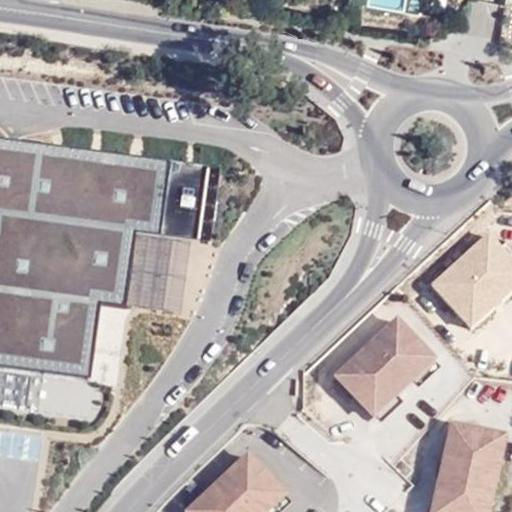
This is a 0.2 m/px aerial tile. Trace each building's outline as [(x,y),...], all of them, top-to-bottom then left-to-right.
[(211,243),(221,167),(0,137),(0,363),(88,375),(98,301),(126,305),(136,233),(211,243)] [(499,210),(488,194),(469,212),(477,223),(499,210)] [(433,291),(470,331),(511,292),(511,262),(490,238),(433,291)] [(375,421),(435,365),(399,326),(339,382),(375,421)] [(490,511),(506,442),(454,431),(436,511),(490,511)] [(266,511),(282,497),(250,463),(198,511),(266,511)]
